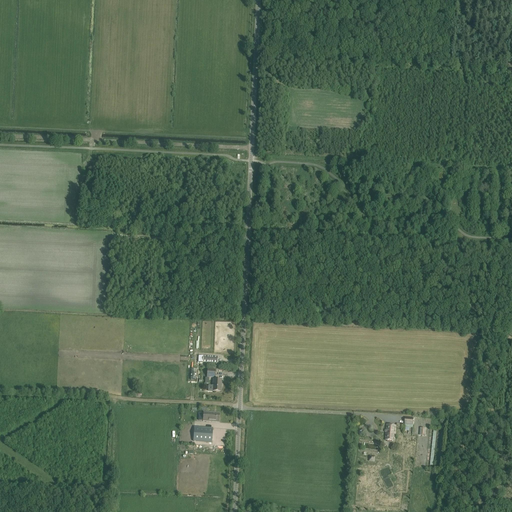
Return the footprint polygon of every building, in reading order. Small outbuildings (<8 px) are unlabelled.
[(215,378),(215,369),(207,369),(207,378),(215,378)] [(221,392),(221,387),(222,380),(213,379),(213,391),(221,392)] [(203,422),(219,423),(219,413),(203,412),(203,422)] [(394,441),(396,426),(387,425),(385,440),(394,441)] [(212,443),(213,428),(194,427),(193,441),(212,443)]
